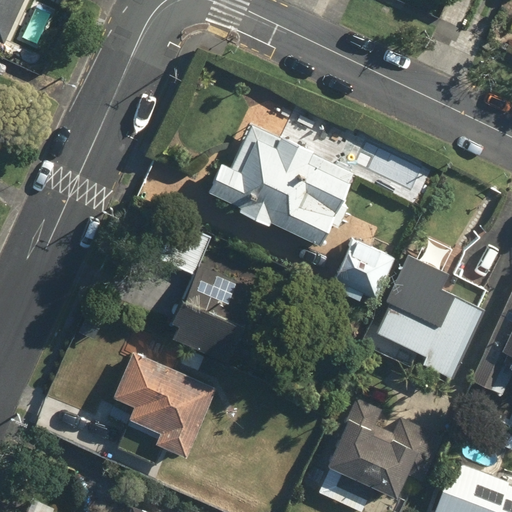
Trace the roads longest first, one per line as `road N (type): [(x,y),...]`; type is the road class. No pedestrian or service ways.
road 1 (residential): [(0,343),(149,21),(179,0)]
road 2 (residential): [(207,0),(511,132)]
